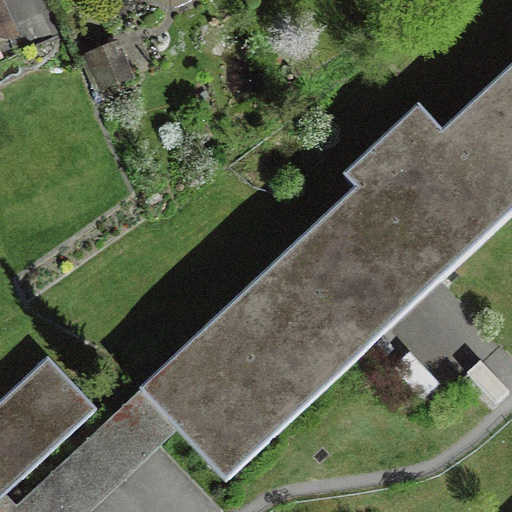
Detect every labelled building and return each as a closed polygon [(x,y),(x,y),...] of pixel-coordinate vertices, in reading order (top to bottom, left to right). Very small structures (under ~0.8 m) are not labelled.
[(147,0),(153,14),(177,23),(200,14),(201,14),(206,0),(147,0)] [(0,2),(0,65),(23,55),(0,2)] [(142,95),(117,45),(87,59),(112,109),(142,95)] [(152,406),(238,497),(511,246),(511,91),(451,147),(427,122),(353,190),(368,206),(152,406)] [(0,511),(98,422),(51,371),(0,418),(0,511)] [(103,511),(183,440),(152,406),(35,511),(103,511)]
